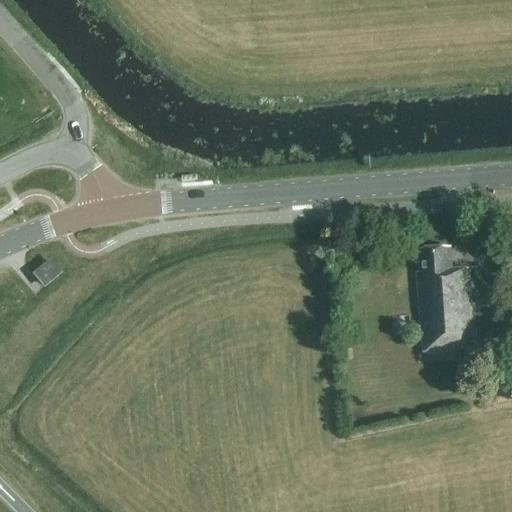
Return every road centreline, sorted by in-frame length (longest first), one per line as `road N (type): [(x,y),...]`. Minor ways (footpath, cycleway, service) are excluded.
road 1 (tertiary): [(112,211),(511,174)]
road 2 (unclassified): [(68,156),(73,115),(63,89),(0,19)]
